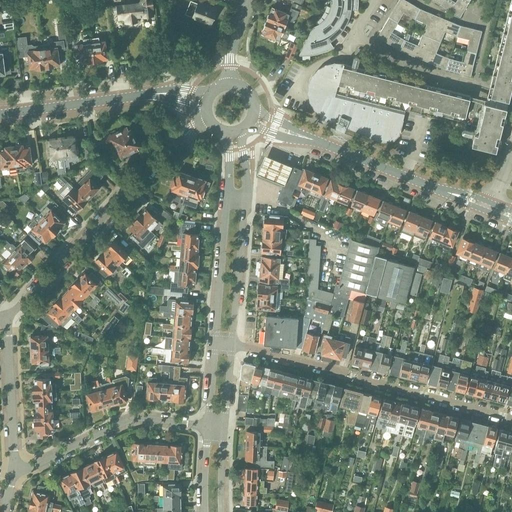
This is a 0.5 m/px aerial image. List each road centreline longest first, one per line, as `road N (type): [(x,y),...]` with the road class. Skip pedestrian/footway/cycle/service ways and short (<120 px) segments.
road 1 (residential): [(511,417),(231,344)]
road 2 (residential): [(10,315),(206,120)]
road 3 (tertiary): [(490,206),(254,118)]
road 4 (residential): [(511,97),(440,78),(356,37),(375,0)]
road 5 (tertiary): [(0,113),(151,94),(205,102)]
road 6 (residential): [(208,426),(136,419),(12,470)]
road 7 (residential): [(12,470),(10,315)]
road 8 (residential): [(227,195),(214,343)]
road 9 (residential): [(231,344),(245,197)]
